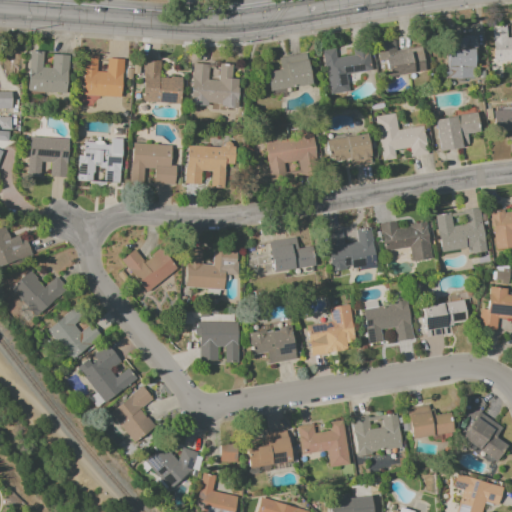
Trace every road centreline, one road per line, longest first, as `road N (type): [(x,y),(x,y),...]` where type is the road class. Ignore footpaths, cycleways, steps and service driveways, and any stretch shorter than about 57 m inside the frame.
road 1 (residential): [(511,390),(467,365),(200,413),(75,253),(59,217)]
road 2 (residential): [(511,173),(225,222),(59,217)]
road 3 (secondary): [(0,8),(186,22),(304,10)]
